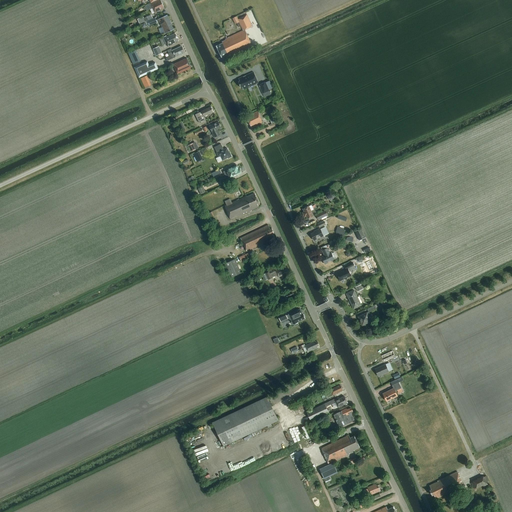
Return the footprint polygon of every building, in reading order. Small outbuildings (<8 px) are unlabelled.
[(159,0),(151,4),(147,6),(149,10),(153,9),(162,4),(160,0),(159,0)] [(162,4),(153,9),(154,13),(164,8),(162,4)] [(158,19),(165,34),(174,30),(167,15),(158,19)] [(247,15),(238,19),(242,29),(243,30),(244,29),(245,30),(252,26),(247,15)] [(148,20),(147,20),(149,26),(157,22),(155,17),(148,20)] [(222,57),(227,55),(228,57),(243,50),(252,46),(245,30),(244,29),(243,30),(225,38),(226,40),(222,42),(222,43),(216,46),(222,57)] [(175,33),(170,36),(170,35),(164,38),(168,46),(174,44),(174,43),(179,41),(175,33)] [(153,49),(156,56),(162,53),(159,46),(153,49)] [(168,51),(169,53),(168,53),(168,54),(169,56),(166,58),(167,61),(184,53),(181,46),(172,50),(172,49),(168,51)] [(129,54),(131,58),(133,64),(141,61),(136,51),(132,52),(129,54)] [(187,58),(173,64),(178,74),(191,68),(187,58)] [(155,62),(149,65),(147,61),(134,67),(139,77),(158,69),(155,62)] [(254,72),(246,75),(246,76),(244,77),(243,76),(239,79),(240,81),(238,82),(241,88),(242,87),(243,90),(258,83),(254,72)] [(151,86),(148,79),(143,82),(145,88),(151,86)] [(266,82),(259,85),(263,94),(270,91),(266,82)] [(203,115),(204,116),(214,112),(211,107),(201,111),(196,114),(192,116),(194,122),(199,119),(198,117),(203,115)] [(252,115),(247,117),(251,126),(257,124),(257,125),(263,123),(258,111),(252,114),(252,115)] [(218,122),(209,126),(212,132),(215,137),(220,135),(218,130),(221,128),(218,122)] [(214,147),(219,157),(221,156),(223,160),(228,158),(232,157),(230,153),(229,153),(227,148),(224,150),(221,144),(214,147)] [(199,151),(193,154),(197,162),(203,159),(199,151)] [(225,175),(219,178),(222,185),(228,182),(227,179),(242,173),(240,169),(240,168),(239,169),(237,165),(223,171),(225,175)] [(224,206),(231,220),(251,211),(251,210),(258,207),(257,203),(259,203),(255,193),(247,197),(246,196),(224,206)] [(309,206),(303,209),(304,212),(307,217),(308,219),(314,216),(311,211),(314,210),(312,205),(309,206)] [(325,211),(316,215),(319,220),(328,216),(325,211)] [(268,225),(257,230),(240,238),(247,251),(263,244),(264,245),(268,243),(268,242),(269,241),(268,240),(274,237),(273,234),(274,233),(272,228),(270,229),(268,225)] [(317,231),(311,234),(314,240),(319,238),(320,240),(325,238),(323,236),(325,235),(325,234),(324,231),(323,228),(320,230),(320,229),(316,230),(317,231)] [(361,228),(360,229),(355,231),(360,240),(365,238),(361,228)] [(334,260),(334,259),(337,258),(334,252),(332,254),(331,252),(330,253),(328,248),(322,251),(324,256),(322,257),(325,264),(334,260)] [(239,257),(242,262),(251,258),(249,253),(239,257)] [(226,263),(232,277),(242,273),(235,259),(226,263)] [(346,269),(337,273),(340,281),(351,276),(349,272),(356,269),(353,262),(345,266),(346,269)] [(275,269),(269,272),(272,278),(277,276),(278,277),(287,273),(286,272),(288,271),(286,267),(284,267),(284,266),(275,269)] [(293,289),(283,294),(285,300),(296,295),(296,294),(296,293),(296,292),(295,292),(294,292),(293,289)] [(354,290),(347,294),(354,309),(361,305),(354,290)] [(289,314),(286,316),(285,313),(279,316),(281,321),(287,319),(288,321),(291,319),(292,321),(291,321),(291,322),(292,322),(293,324),(294,324),(295,326),(298,324),(297,323),(298,322),(305,318),(305,317),(304,315),(303,314),(303,313),(301,314),(301,313),(302,313),(300,309),(289,314)] [(367,313),(358,317),(361,323),(361,324),(362,326),(365,325),(364,325),(371,322),(369,318),(371,317),(369,313),(367,314),(367,313)] [(315,341),(305,346),(304,344),(299,346),(301,349),(303,348),(305,352),(307,351),(308,352),(318,348),(318,346),(319,346),(317,341),(316,342),(315,341)] [(394,349),(383,354),(385,359),(396,354),(394,349)] [(385,364),(375,369),(378,376),(389,371),(385,364)] [(394,389),(383,394),(387,401),(397,396),(395,391),(401,388),(399,382),(392,385),(394,389)] [(340,385),(330,390),(330,391),(326,392),(328,397),(343,390),(340,385)] [(267,396),(212,422),(223,446),(267,426),(268,428),(272,426),(271,424),(278,420),(267,396)] [(338,407),(347,403),(344,396),(339,398),(335,401),(334,399),(325,403),(326,406),(327,406),(335,402),(338,407)] [(325,403),(307,412),(311,421),(329,412),(326,406),(325,403)] [(353,412),(351,408),(347,409),(347,408),(333,414),(339,427),(355,420),(351,413),(353,412)] [(360,447),(354,436),(350,438),(349,435),(321,448),(328,463),(349,454),(349,453),(354,450),(360,447)] [(333,462),(319,468),(323,479),(337,472),(333,462)] [(439,497),(451,491),(463,485),(457,471),(437,481),(438,482),(429,486),(431,489),(430,490),(432,495),(434,495),(436,499),(439,497)] [(473,482),(470,483),(473,488),(475,487),(476,489),(483,486),(484,489),(488,486),(487,482),(489,481),(486,475),(484,477),(483,475),(472,481),(473,482)] [(376,484),(367,487),(370,495),(379,491),(378,490),(380,489),(378,485),(377,485),(376,484)] [(365,499),(358,502),(360,508),(367,505),(365,499)]
